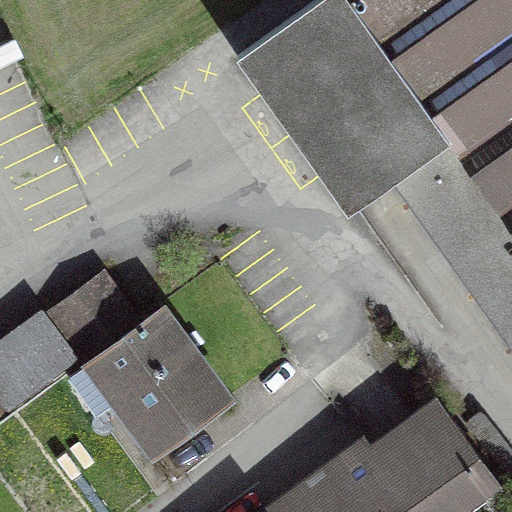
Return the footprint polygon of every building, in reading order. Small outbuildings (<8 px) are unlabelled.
[(511,0),(313,0),(237,55),(348,210),(396,176),(511,340),(511,0)] [(85,357),(138,318),(102,270),(50,309),(85,357)] [(154,450),(228,396),(161,306),(67,376),(96,414),(116,399),(154,450)] [(44,313),(0,345),(0,392),(10,405),(76,357),(44,313)] [(368,454),(363,447),(273,511),(441,511),(486,480),(433,407),(368,454)]
